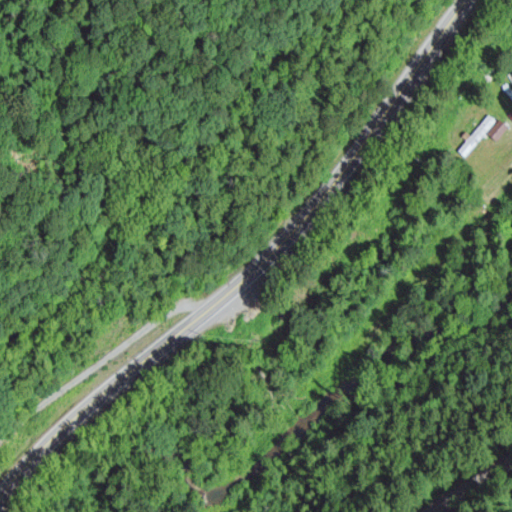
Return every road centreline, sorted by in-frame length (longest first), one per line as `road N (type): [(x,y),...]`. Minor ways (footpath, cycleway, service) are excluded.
road 1 (primary): [(0,498),(63,427),(280,246),(466,0)]
road 2 (residential): [(203,309),(188,302),(0,429)]
